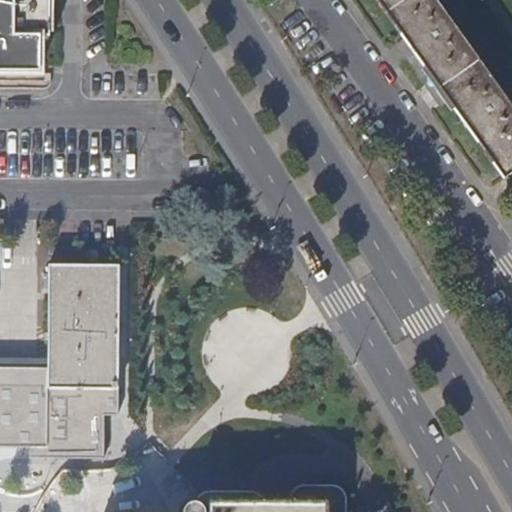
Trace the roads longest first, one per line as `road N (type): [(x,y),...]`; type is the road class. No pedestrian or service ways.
road 1 (primary): [(511,474),(222,0)]
road 2 (primary): [(155,0),(438,458)]
road 3 (residential): [(321,0),(511,270)]
